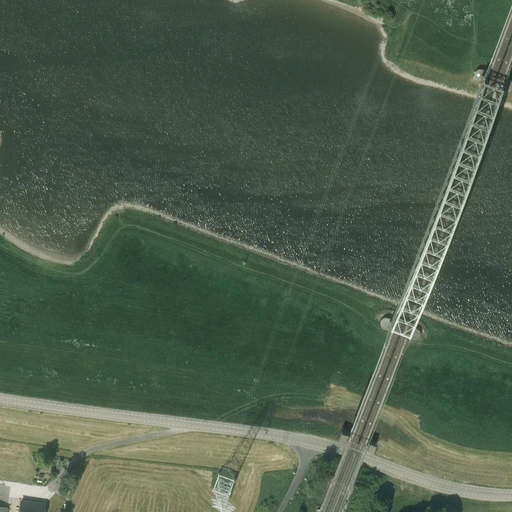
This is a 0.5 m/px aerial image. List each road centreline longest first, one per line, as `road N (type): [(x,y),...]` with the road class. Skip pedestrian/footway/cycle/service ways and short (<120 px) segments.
road 1 (tertiary): [(315,444),(0,398)]
road 2 (tertiary): [(378,464),(446,487),(511,496)]
